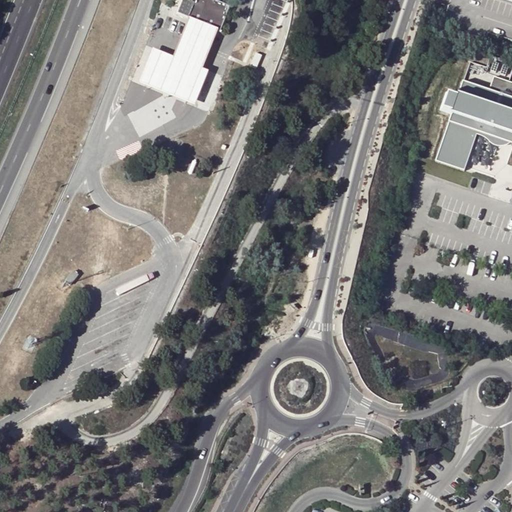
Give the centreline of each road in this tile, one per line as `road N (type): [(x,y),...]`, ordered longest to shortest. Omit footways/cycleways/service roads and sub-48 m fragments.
road 1 (secondary): [(331,265),(371,103),(407,0)]
road 2 (motorway): [(0,190),(79,0)]
road 3 (motorway): [(259,373),(221,413),(178,511)]
